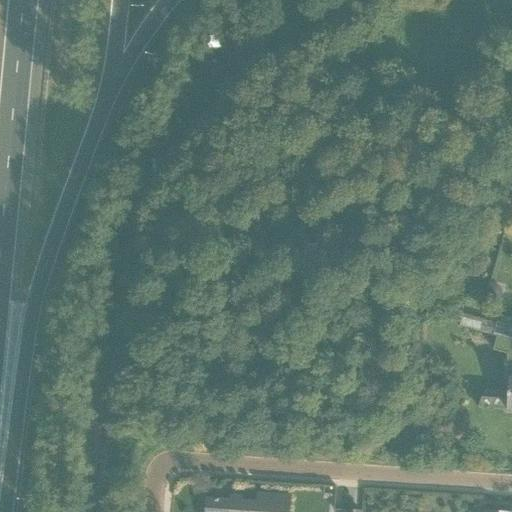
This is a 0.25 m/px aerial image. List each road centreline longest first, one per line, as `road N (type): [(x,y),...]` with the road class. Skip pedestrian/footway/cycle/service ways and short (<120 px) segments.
road 1 (motorway): [(0,495),(37,293),(108,91)]
road 2 (residential): [(151,511),(155,474),(184,459),(511,485)]
road 3 (motorway): [(0,236),(20,0)]
